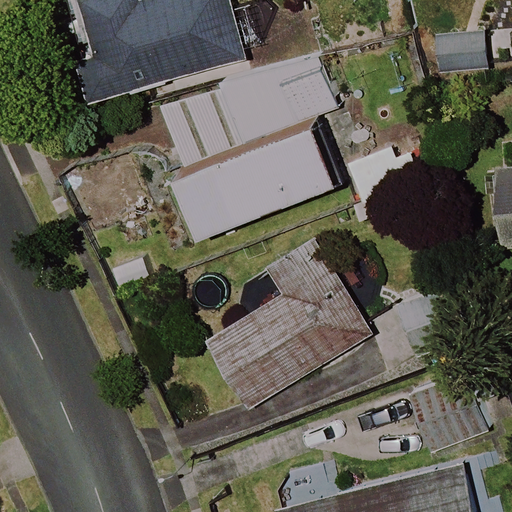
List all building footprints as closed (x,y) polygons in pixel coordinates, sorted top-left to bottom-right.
[(249,54),(234,0),(85,0),(111,93),(249,54)] [(489,70),(493,32),(459,28),(455,67),(489,70)] [(341,105),(319,49),(250,76),(246,64),(160,97),(212,230),(347,177),(322,113),(341,105)] [(430,189),(413,138),(353,158),(371,209),(430,189)] [(511,243),(511,166),(495,168),(500,245),(511,243)] [(378,331),(325,238),(277,266),(290,290),(215,334),(254,402),(378,331)] [(467,338),(446,285),(400,304),(421,357),(467,338)] [(489,430),(468,372),(415,391),(436,449),(489,430)] [(480,511),(471,467),(278,508),(278,511),(480,511)]
